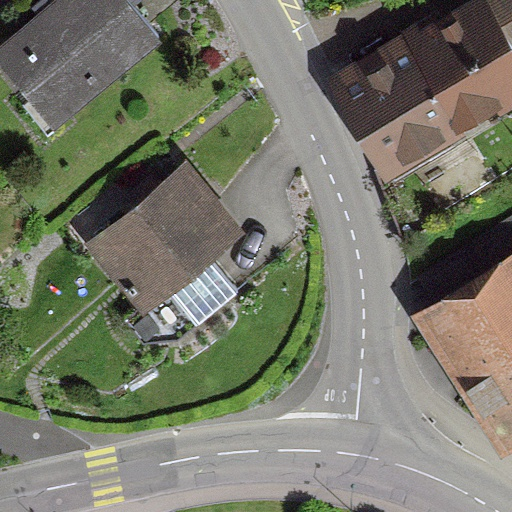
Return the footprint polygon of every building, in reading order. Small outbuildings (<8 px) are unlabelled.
[(153,35),(124,0),(53,0),(0,44),(0,66),(39,114),(82,78),(90,88),(153,35)] [(511,0),(495,0),(506,19),(511,15),(511,0)] [(383,162),(511,86),(511,51),(483,1),(418,39),(411,26),(400,32),(408,45),(339,85),(335,78),(331,80),(383,171),(386,168),(383,162)] [(173,339),(233,289),(202,252),(228,230),(177,169),(92,240),(128,283),(123,287),(128,292),(133,288),(142,299),(119,319),(138,343),(173,339)] [(466,383),(502,436),(511,429),(511,257),(432,309),(434,311),(447,303),(489,368),(466,383)]
